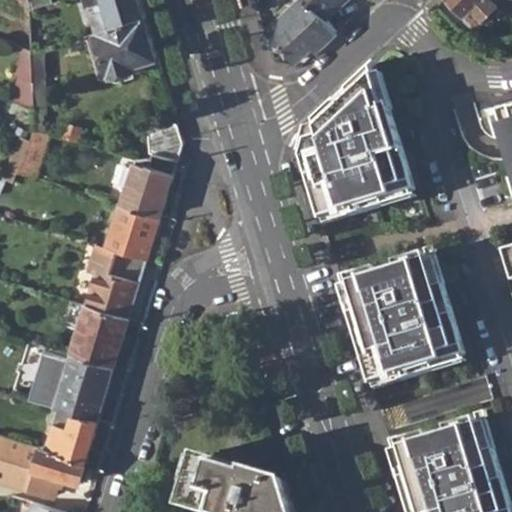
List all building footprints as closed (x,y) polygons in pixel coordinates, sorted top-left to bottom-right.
[(82,0),(85,9),(94,6),(98,5),(99,10),(92,13),(97,31),(101,30),(145,16),(139,0),(82,0)] [(291,56),(296,63),(317,44),(321,47),(337,32),(325,20),(306,0),(300,0),(268,31),(270,33),(267,37),(269,45),(275,50),(281,51),(284,48),(291,56)] [(306,0),(325,20),(346,0),(306,0)] [(444,0),(439,6),(458,26),(469,15),(453,0),(444,0)] [(498,0),(453,0),(469,15),(479,26),(502,4),(498,0)] [(97,31),(109,73),(157,57),(145,16),(101,30),(97,31)] [(11,95),(35,105),(32,51),(23,48),(13,73),(19,75),(11,95)] [(35,105),(36,116),(49,113),(44,48),(32,51),(35,105)] [(378,62),(373,67),(393,131),(398,129),(378,62)] [(303,158),(322,220),(356,209),(355,205),(373,199),(374,204),(417,191),(398,129),(393,131),(373,67),(350,89),(312,125),(303,158)] [(511,98),(485,107),(494,136),(501,133),(511,168),(511,172),(506,174),(511,193),(511,98)] [(152,152),(178,158),(183,143),(176,121),(147,130),(147,152),(152,152)] [(42,177),(52,130),(37,127),(35,136),(18,133),(11,171),(42,177)] [(119,197),(163,211),(178,158),(152,152),(150,158),(133,155),(119,197)] [(356,209),(322,220),(324,226),(419,197),(417,191),(374,204),(373,199),(355,205),(356,209)] [(121,250),(150,259),(163,211),(119,197),(117,196),(104,244),(121,250)] [(89,303),(132,316),(150,259),(121,250),(104,244),(101,253),(96,252),(91,269),(99,271),(89,303)] [(511,245),(499,249),(509,280),(511,279),(511,245)] [(427,254),(440,299),(449,296),(436,251),(427,254)] [(379,269),(350,278),(360,311),(351,314),(373,385),(407,374),(405,369),(423,363),(425,368),(468,354),(449,296),(440,299),(427,254),(398,263),(399,268),(380,273),(379,269)] [(350,278),(341,280),(351,314),(360,311),(350,278)] [(74,350),(117,364),(132,316),(89,303),(74,350)] [(58,407),(99,419),(117,364),(74,350),(56,407),(58,407)] [(407,374),(373,385),(374,391),(470,361),(468,354),(425,368),(423,363),(405,369),(407,374)] [(470,403),(495,396),(489,376),(464,382),(470,403)] [(46,446),(88,460),(99,419),(58,407),(46,446)] [(487,417),(477,419),(493,471),(503,469),(487,417)] [(411,476),(402,479),(410,505),(411,511),(511,511),(511,499),(503,469),(493,471),(477,419),(449,428),(450,433),(431,438),(430,434),(401,442),(411,476)] [(34,466),(80,481),(88,460),(46,446),(30,441),(24,460),(35,464),(34,466)] [(401,442),(391,445),(402,479),(411,476),(401,442)] [(296,511),(287,479),(200,454),(184,507),(201,511),(296,511)] [(33,499),(30,511),(70,511),(71,511),(33,499)]
